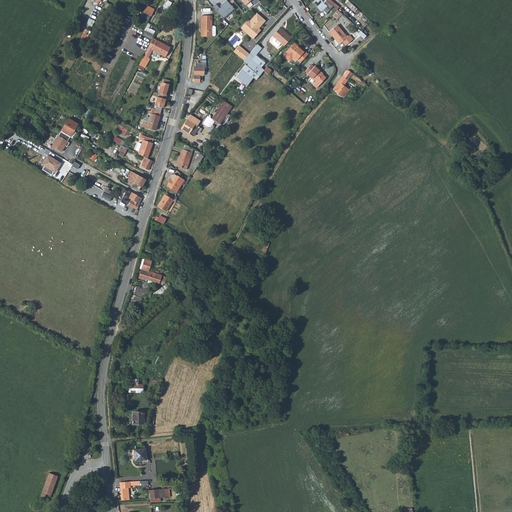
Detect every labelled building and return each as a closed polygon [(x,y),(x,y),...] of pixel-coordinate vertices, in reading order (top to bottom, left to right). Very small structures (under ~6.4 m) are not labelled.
[(216,4),(213,7),(223,19),(234,9),(226,0),(220,5),(221,7),(219,8),(216,4)] [(326,6),(323,3),(320,6),(323,9),(321,11),(320,12),(320,13),(323,16),(326,18),(332,11),(329,9),(326,6)] [(143,12),(152,16),(155,8),(147,5),(143,12)] [(336,19),(341,14),(338,10),(332,15),(336,19)] [(265,20),(256,12),(250,20),(248,19),(240,28),(245,32),(248,32),(254,37),(258,33),(254,30),(256,29),(257,30),(258,27),(265,20)] [(210,15),(200,15),(200,29),(202,29),(202,36),(212,36),(212,20),(210,20),(210,15)] [(150,24),(148,23),(144,30),(153,34),(155,31),(152,30),(148,28),(150,24)] [(352,39),(349,35),(347,37),(337,25),(329,31),(339,44),(342,41),(344,40),(347,44),(352,39)] [(279,28),(272,36),(276,38),(272,42),(278,47),(281,43),(284,46),(291,38),(279,28)] [(169,47),(156,40),(153,38),(143,56),(147,58),(152,50),(154,51),(152,54),(156,56),(158,54),(164,57),(169,47)] [(301,46),(296,42),(288,51),(285,55),(294,63),(296,63),(300,65),(303,62),(309,54),(301,47),(302,46),(301,46)] [(261,48),(257,45),(252,50),(249,54),(244,61),(248,65),(247,66),(246,64),(236,76),(247,85),(253,77),(256,80),(264,70),(261,68),(265,63),(256,55),(262,48),(261,48)] [(237,46),(233,51),(236,54),(244,61),(249,54),(242,48),(241,49),(237,46)] [(302,46),(301,46),(302,46),(301,47),(309,54),(310,52),(302,46)] [(147,58),(143,56),(139,65),(143,68),(148,59),(147,58)] [(198,63),(197,63),(197,62),(195,62),(195,67),(194,67),(194,83),(199,83),(199,82),(202,82),(202,76),(200,76),(200,75),(204,75),(204,71),(204,67),(206,67),(206,63),(205,63),(198,63)] [(313,63),(307,71),(310,73),(318,80),(325,72),(322,70),(320,68),(321,68),(317,64),(316,66),(313,63)] [(344,86),(352,74),(348,71),(346,71),(333,90),(339,94),(338,95),(340,97),(342,97),(347,89),(344,86)] [(360,85),(362,82),(353,75),(351,77),(360,85)] [(154,105),(163,108),(167,95),(166,95),(170,81),(164,79),(163,82),(161,83),(158,93),(159,93),(158,97),(157,97),(154,105)] [(232,110),(223,104),(213,118),(221,123),(228,114),(229,115),(232,110)] [(143,123),(141,126),(156,130),(160,116),(159,116),(160,111),(152,109),(147,124),(143,123)] [(202,122),(191,115),(188,119),(187,119),(181,128),(189,134),(190,133),(193,135),(202,122)] [(211,127),(215,120),(208,115),(203,122),(211,127)] [(69,118),(61,131),(70,137),(71,138),(74,132),(73,131),(78,124),(69,118)] [(70,137),(61,131),(51,146),(62,152),(70,137)] [(142,152),(141,155),(147,158),(152,143),(153,139),(141,135),(140,138),(144,139),(143,141),(142,144),(139,151),(142,152)] [(124,154),(127,148),(122,145),(121,145),(118,151),(119,151),(124,154)] [(182,150),(181,152),(190,158),(192,153),(191,153),(184,150),(182,150)] [(89,157),(94,160),(98,155),(93,152),(89,157)] [(188,166),(190,158),(181,152),(177,166),(182,168),(183,165),(188,166)] [(199,153),(194,160),(199,163),(204,156),(199,153)] [(48,155),(42,165),(45,167),(43,170),(52,175),(54,172),(56,173),(62,163),(48,155)] [(141,164),(139,168),(147,172),(152,161),(145,157),(143,161),(142,161),(141,163),(143,164),(142,165),(141,164)] [(190,168),(195,171),(199,163),(194,160),(190,168)] [(131,171),(129,175),(131,176),(128,180),(132,183),(130,187),(138,191),(141,186),(142,184),(143,184),(146,179),(131,171)] [(184,180),(177,176),(174,181),(170,178),(167,186),(176,192),(184,180)] [(86,191),(94,194),(97,187),(89,184),(86,191)] [(137,196),(137,195),(132,192),(128,198),(131,200),(129,205),(137,209),(139,205),(138,204),(141,198),(137,196)] [(173,200),(165,195),(158,206),(166,211),(173,200)] [(175,202),(173,200),(166,211),(168,212),(170,212),(175,202)] [(152,261),(145,259),(143,258),(139,269),(141,269),(139,278),(144,279),(144,278),(145,279),(158,283),(160,280),(165,282),(167,277),(161,276),(161,275),(149,271),(150,267),(151,268),(153,262),(151,262),(152,261)] [(145,279),(144,282),(147,283),(145,289),(147,289),(149,282),(157,285),(158,283),(145,279)] [(147,283),(144,282),(142,288),(136,286),(134,294),(153,300),(170,288),(167,284),(155,293),(152,292),(152,291),(147,289),(145,289),(147,283)] [(142,298),(133,295),(133,297),(132,301),(131,303),(139,306),(139,305),(144,307),(147,304),(140,302),(142,298)] [(138,392),(138,379),(130,379),(129,392),(138,392)] [(143,413),(133,412),(133,424),(143,423),(143,413)] [(146,448),(134,449),(135,461),(147,460),(146,448)] [(49,473),(40,496),(49,499),(57,476),(49,473)] [(121,488),(122,500),(129,500),(129,488),(131,488),(131,485),(130,485),(130,481),(121,482),(121,488)] [(159,490),(149,490),(150,499),(159,498),(159,490)]
